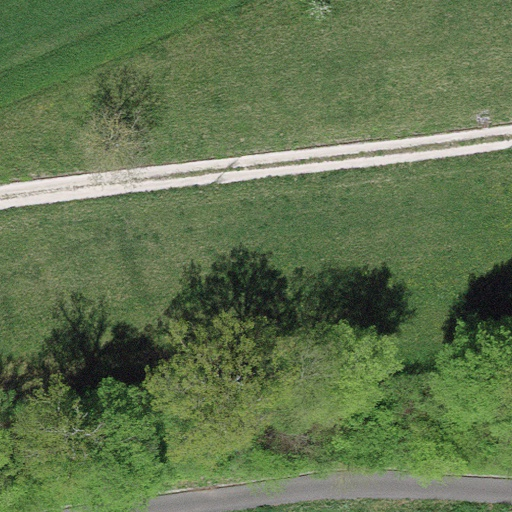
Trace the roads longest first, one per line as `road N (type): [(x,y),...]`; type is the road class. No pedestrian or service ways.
road 1 (track): [(0,199),(511,135)]
road 2 (residential): [(123,511),(345,484),(511,489)]
